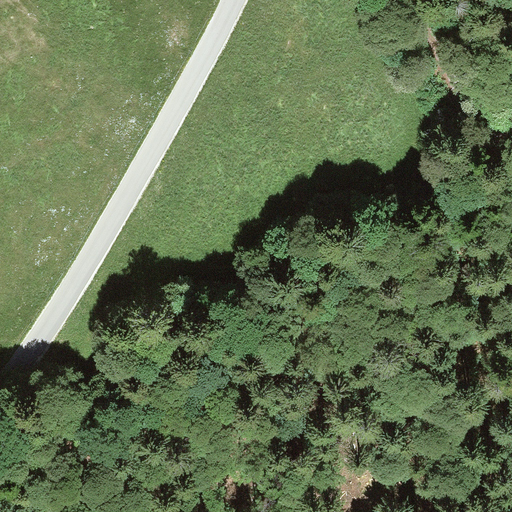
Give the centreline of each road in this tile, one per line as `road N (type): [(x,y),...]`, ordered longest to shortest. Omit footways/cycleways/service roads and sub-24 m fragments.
road 1 (tertiary): [(236,0),(69,298),(0,397)]
road 2 (track): [(511,161),(480,112),(429,60),(400,0)]
